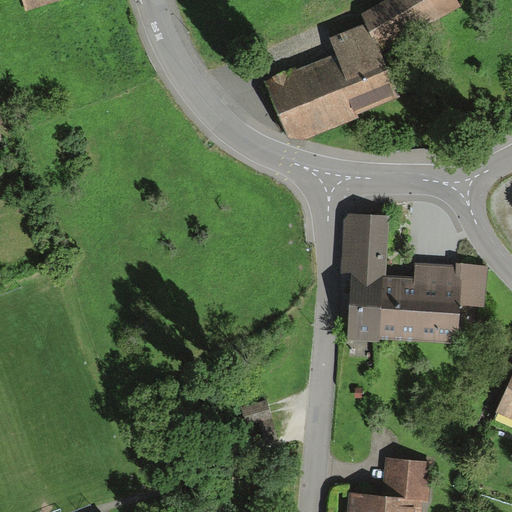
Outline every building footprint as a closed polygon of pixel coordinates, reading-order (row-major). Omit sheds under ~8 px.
[(25,0),(29,10),(63,0),(25,0)] [(268,82),(286,133),(393,95),(378,50),(453,6),(449,0),(397,0),(368,18),(370,27),(337,39),(343,55),(268,82)] [(353,337),(452,339),(453,306),(477,306),(477,271),(422,270),(422,284),(383,283),(385,220),(351,219),(350,277),(354,277),(353,337)] [(290,395),(308,375),(290,359),(272,379),(290,395)] [(511,382),(499,412),(511,417),(511,382)] [(254,447),(279,440),(268,399),(242,406),(254,447)] [(352,511),(414,511),(415,498),(424,499),(426,466),(386,463),(384,501),(354,499),(352,511)]
